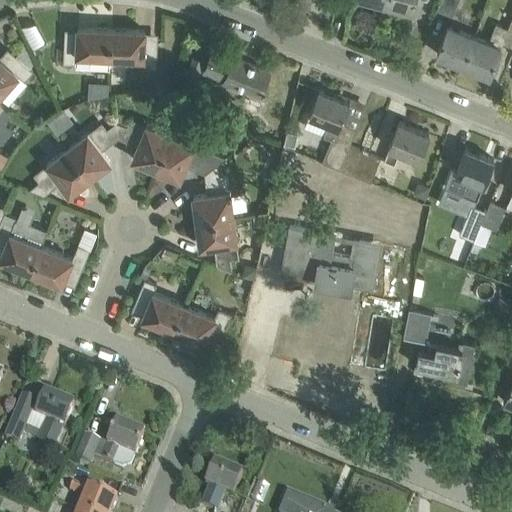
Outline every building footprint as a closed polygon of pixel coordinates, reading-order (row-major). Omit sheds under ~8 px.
[(387,0),(387,3),(411,9),(411,10),(412,10),(414,0),(387,0)] [(440,0),(437,9),(452,15),(458,0),(440,0)] [(496,22),(489,40),(476,34),(468,54),(464,64),(490,74),(503,41),(511,44),(511,52),(511,53),(511,17),(508,27),(496,22)] [(437,53),(464,64),(468,54),(476,34),(449,23),(437,53)] [(64,62),(77,63),(76,67),(110,68),(111,55),(112,27),(78,26),(77,37),(65,36),(64,62)] [(126,65),(157,66),(158,40),(145,40),(146,29),(112,27),(111,55),(127,56),(126,65)] [(247,84),(262,90),(270,70),(234,55),(233,57),(213,49),(204,71),(224,79),(246,88),(247,84)] [(25,79),(34,69),(14,52),(6,62),(0,56),(0,94),(18,74),(25,79)] [(190,97),(198,78),(205,59),(193,55),(188,68),(182,66),(178,78),(185,81),(181,93),(190,97)] [(351,143),(350,143),(356,128),(341,122),(350,100),(320,88),(310,114),(329,121),(324,133),(332,136),(322,161),(341,168),(351,143)] [(112,95),(99,98),(100,105),(105,110),(114,109),(112,95)] [(117,120),(119,137),(122,138),(131,116),(121,112),(118,121),(117,120)] [(107,127),(116,139),(119,137),(117,120),(107,127)] [(400,150),(419,158),(430,132),(399,120),(389,146),(390,146),(385,158),(395,162),(400,150)] [(171,133),(147,123),(138,144),(133,157),(155,167),(155,168),(156,168),(160,158),(171,133)] [(111,160),(103,149),(88,131),(68,147),(84,168),(90,176),(91,175),(92,176),(94,175),(94,174),(111,160)] [(296,145),(298,133),(287,131),(285,143),(296,145)] [(160,158),(156,168),(157,169),(158,168),(180,177),(186,165),(205,172),(218,162),(226,156),(195,143),(171,133),(160,158)] [(341,168),(360,175),(370,150),(351,143),(341,168)] [(485,184),(494,158),(466,146),(456,171),(453,170),(446,186),(465,193),(478,198),(484,183),(485,184)] [(68,147),(47,162),(70,192),(90,176),(84,168),(68,147)] [(381,155),(370,150),(360,175),(371,180),(381,155)] [(8,156),(0,151),(0,168),(1,169),(8,156)] [(218,162),(205,172),(205,176),(220,174),(218,162)] [(30,187),(45,193),(52,188),(44,176),(30,187)] [(424,199),(430,185),(417,180),(411,194),(424,199)] [(231,194),(230,189),(207,193),(194,194),(197,219),(196,219),(196,220),(207,219),(234,215),(233,210),(247,208),(245,192),(231,194)] [(487,210),(482,222),(492,226),(497,228),(506,205),(491,199),(487,210)] [(482,222),(487,210),(471,203),(459,233),(475,239),(482,222)] [(15,268),(30,274),(35,261),(42,244),(48,229),(31,222),(18,216),(5,211),(2,218),(0,222),(0,245),(4,247),(0,255),(0,257),(17,264),(15,268)] [(201,246),(214,244),(217,264),(233,271),(231,259),(240,258),(234,215),(207,219),(196,220),(196,222),(197,221),(201,246)] [(492,226),(482,222),(475,239),(485,243),(492,226)] [(334,233),(291,224),(282,272),(351,285),(350,294),(352,294),(340,357),(335,356),(335,357),(378,365),(383,337),(391,338),(400,290),(396,289),(401,265),(405,265),(408,247),(355,237),(351,254),(331,250),(334,233)] [(45,276),(62,283),(67,273),(78,278),(88,254),(76,249),(73,257),(42,244),(35,261),(30,274),(44,279),(45,276)] [(424,267),(427,252),(419,250),(416,265),(424,267)] [(254,277),(257,265),(245,262),(242,274),(254,277)] [(158,327),(173,333),(185,303),(154,290),(157,282),(145,277),(135,301),(147,306),(143,316),(160,323),(158,327)] [(423,287),(414,286),(412,295),(412,296),(422,297),(423,287)] [(511,300),(501,296),(494,309),(509,316),(511,309),(511,300)] [(232,312),(219,307),(215,316),(185,303),(173,333),(187,339),(188,335),(206,342),(209,333),(222,338),(232,312)] [(425,341),(431,312),(410,308),(404,337),(425,341)] [(436,353),(419,349),(416,365),(436,369),(435,376),(468,382),(475,343),(464,340),(462,348),(438,343),(436,353)] [(64,431),(74,405),(46,393),(41,404),(23,396),(5,439),(19,445),(27,428),(26,427),(32,414),(48,421),(39,441),(54,448),(62,430),(64,431)] [(124,470),(131,466),(145,434),(116,423),(107,445),(100,442),(94,457),(124,470)] [(75,459),(91,465),(94,457),(100,442),(85,435),(75,459)] [(511,480),(511,461),(510,461),(503,477),(511,480)] [(203,506),(217,511),(217,510),(222,511),(227,511),(243,475),(215,463),(206,485),(210,487),(203,506)] [(85,497),(79,511),(80,511),(112,511),(117,500),(88,488),(88,489),(74,483),(70,491),(85,497)] [(324,511),(326,510),(289,495),(281,511),(324,511)]
